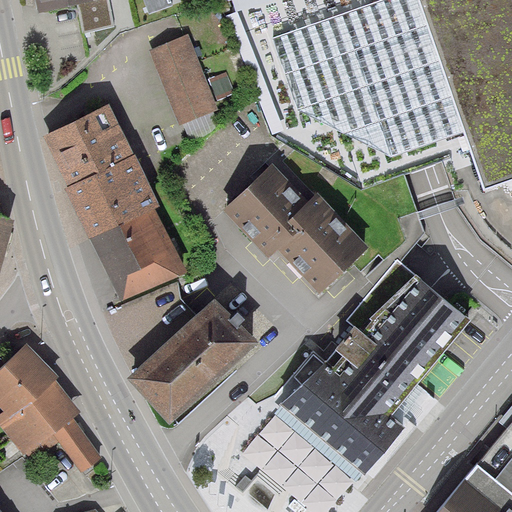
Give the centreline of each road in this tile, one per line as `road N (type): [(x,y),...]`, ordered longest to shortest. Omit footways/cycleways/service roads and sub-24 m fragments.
road 1 (primary): [(53,279),(114,413),(171,511)]
road 2 (primary): [(0,68),(53,279)]
road 3 (residential): [(383,511),(511,365)]
